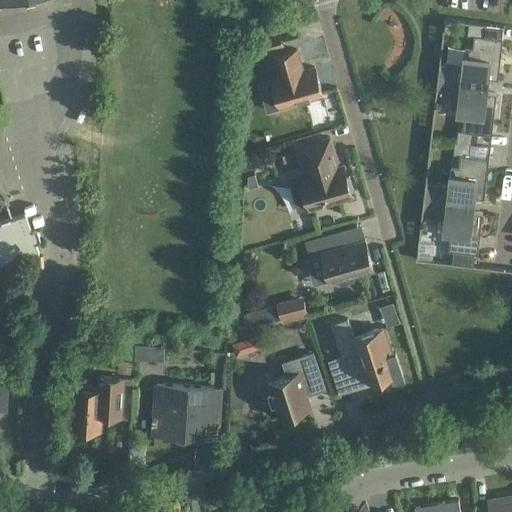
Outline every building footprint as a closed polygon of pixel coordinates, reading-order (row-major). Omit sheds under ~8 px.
[(438,62),(436,78),(486,84),(487,77),(497,78),(504,24),(468,20),(466,34),(473,34),(472,46),(465,45),(463,65),(438,62)] [(259,51),(282,44),(278,31),(255,37),(259,51)] [(302,69),(296,48),(273,55),(279,75),(272,78),(280,105),(322,93),(314,65),(302,69)] [(491,134),(496,92),(485,91),(486,84),(436,78),(435,94),(459,97),(457,117),(463,117),(462,129),(457,129),(455,141),(470,142),(471,131),(489,133),(489,134),(491,134)] [(341,176),(329,136),(299,145),(308,174),(301,176),(310,206),(351,195),(350,190),(353,189),(348,174),(341,176)] [(487,156),(469,154),(470,142),(455,141),(454,141),(452,152),(459,153),(458,165),(451,164),(449,184),(424,181),(422,197),(472,203),(473,196),(483,197),(488,155),(487,155),(487,156)] [(454,250),(452,262),(472,265),(473,252),(475,252),(475,253),(477,253),(482,211),(471,210),(472,203),(422,197),(421,213),(445,216),(443,236),(449,237),(448,249),(454,250)] [(0,263),(36,251),(37,252),(38,252),(35,242),(39,240),(40,238),(36,229),(34,228),(30,230),(24,210),(23,211),(23,213),(0,220),(0,263)] [(352,241),(348,228),(306,240),(310,255),(321,251),(323,258),(320,261),(323,272),(328,273),(330,281),(338,279),(341,282),(352,279),(353,274),(372,269),(367,249),(363,251),(359,239),(352,241)] [(289,296),(277,299),(281,315),(305,308),(302,296),(290,300),(289,296)] [(18,341),(20,317),(4,316),(2,340),(18,341)] [(353,335),(347,317),(330,322),(349,379),(365,374),(367,381),(394,372),(395,376),(402,374),(394,351),(391,352),(382,326),(353,335)] [(310,391),(324,387),(312,351),(282,361),(287,374),(267,381),(271,392),(267,393),(271,405),(275,404),(279,415),(310,405),(306,391),(310,390),(310,391)] [(129,417),(132,376),(99,374),(98,387),(76,385),(73,428),(97,429),(98,414),(129,417)] [(218,414),(219,386),(155,382),(152,433),(202,436),(204,413),(218,414)] [(511,511),(511,494),(488,498),(490,508),(478,510),(477,511),(511,511)] [(459,511),(458,498),(414,505),(414,511),(459,511)]
